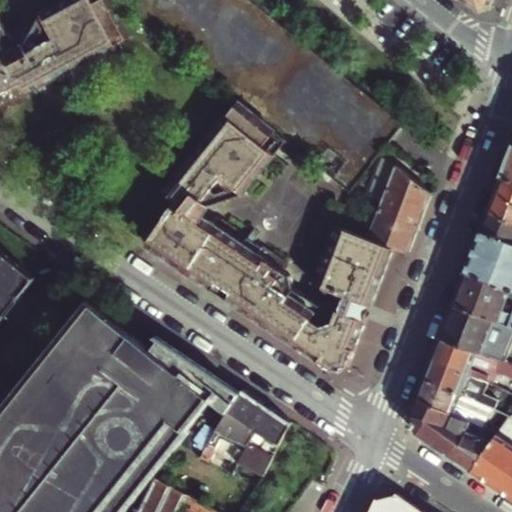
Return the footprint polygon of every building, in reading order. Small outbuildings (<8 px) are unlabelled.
[(10,32),(8,32),(0,18),(0,102),(24,89),(29,100),(136,41),(116,0),(76,0),(43,15),(29,40),(26,46),(24,48),(20,49),(10,32)] [(244,196),(271,158),(284,139),(351,192),(410,119),(323,48),(307,35),(273,8),(268,4),(263,0),(123,0),(119,5),(237,102),(167,192),(177,199),(149,245),(333,370),(347,367),(396,245),(372,236),(339,223),(314,284),(342,296),(331,324),(323,327),(313,321),(321,309),(294,290),(292,280),(285,275),(290,268),(224,223),(220,229),(205,220),(211,210),(244,196)] [(482,12),(491,9),(494,0),(466,0),(468,1),(482,12)] [(371,195),(385,200),(399,165),(384,159),(371,195)] [(396,245),(412,251),(434,192),(399,165),(385,200),(372,236),(396,245)] [(511,198),(511,177),(504,174),(496,193),(505,196),(511,198)] [(490,210),(511,219),(511,198),(505,196),(496,193),(490,210)] [(482,229),(511,240),(511,219),(490,210),(482,229)] [(511,240),(482,229),(467,270),(511,286),(511,240)] [(0,321),(16,301),(36,275),(8,253),(0,246),(0,321)] [(511,286),(467,270),(455,302),(497,318),(511,323),(511,286)] [(121,511),(213,397),(231,411),(244,392),(162,336),(154,347),(94,298),(0,415),(0,511),(121,511)] [(427,333),(440,338),(453,305),(440,299),(427,333)] [(499,346),(488,341),(497,318),(455,302),(442,334),(511,361),(511,344),(504,341),(500,343),(499,346)] [(511,361),(442,334),(434,357),(489,379),(494,382),(496,377),(490,374),(494,364),(511,370),(511,361)] [(485,389),(489,379),(434,357),(426,376),(482,398),(492,404),(496,406),(499,399),(485,389)] [(485,424),(492,404),(482,398),(426,376),(419,395),(463,413),(468,415),(474,417),(481,421),(485,424)] [(248,462),(269,471),(292,421),(246,390),(244,392),(231,411),(220,429),(248,447),(243,459),(248,462)] [(419,433),(458,460),(474,417),(468,415),(464,425),(459,423),(463,413),(419,395),(412,415),(419,433)] [(474,471),(500,433),(490,427),(484,435),(475,430),(481,421),(474,417),(458,460),(474,471)] [(500,433),(510,441),(511,438),(511,426),(506,423),(500,433)] [(495,485),(511,459),(511,438),(510,441),(500,433),(474,471),(495,485)] [(236,474),(241,477),(248,462),(243,459),(236,474)] [(511,496),(511,459),(495,485),(511,496)] [(178,511),(181,506),(186,494),(154,477),(139,511),(178,511)] [(429,511),(396,489),(381,494),(372,511),(429,511)] [(192,511),(219,511),(186,494),(181,506),(192,511)]
